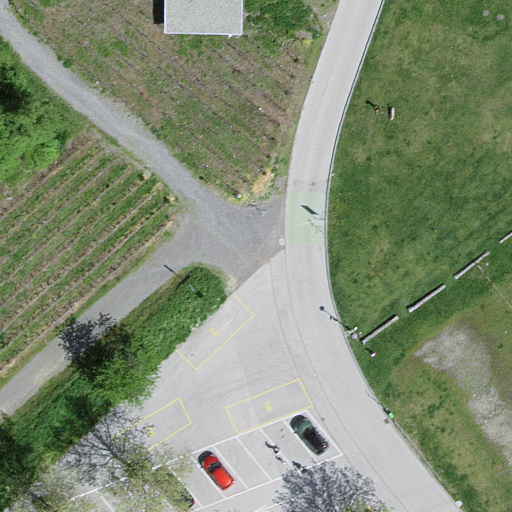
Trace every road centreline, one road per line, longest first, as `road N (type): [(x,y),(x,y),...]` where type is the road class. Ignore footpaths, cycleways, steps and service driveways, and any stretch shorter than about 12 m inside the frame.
road 1 (residential): [(396,511),(361,471),(297,288),(309,160),(354,0)]
road 2 (motorway): [(0,326),(511,375)]
road 3 (motorway): [(511,108),(0,81)]
